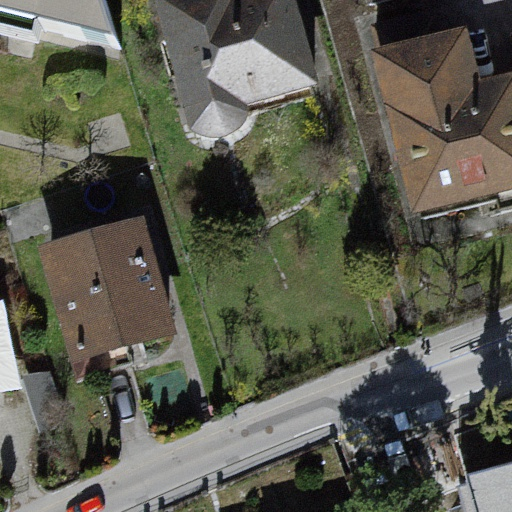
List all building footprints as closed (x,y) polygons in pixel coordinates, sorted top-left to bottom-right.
[(106,0),(0,0),(0,24),(122,55),(106,0)] [(305,0),(179,0),(148,7),(180,142),(331,106),(305,0)] [(511,88),(495,93),(481,42),(387,68),(433,232),(511,210),(511,88)] [(146,224),(45,249),(75,368),(177,343),(146,224)] [(0,391),(26,386),(8,295),(0,296),(0,391)] [(511,511),(511,474),(486,481),(494,511),(511,511)]
